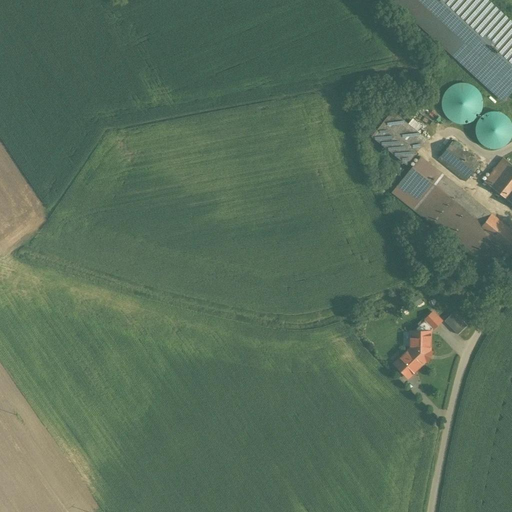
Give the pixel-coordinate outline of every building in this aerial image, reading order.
[(511,91),(511,25),(484,0),(393,0),(503,101),(511,91)] [(476,122),(479,85),(444,83),(441,119),(476,122)] [(476,146),(510,145),(508,110),(484,111),(484,117),(475,117),(476,146)] [(425,139),(392,112),(372,136),(406,163),(425,139)] [(451,141),(437,159),(465,182),(479,164),(451,141)] [(393,192),(415,210),(443,176),(420,157),(393,192)] [(484,181),(506,198),(511,190),(511,164),(503,158),(484,181)] [(491,214),(443,176),(415,210),(489,269),(505,249),(479,229),(491,214)] [(511,231),(491,214),(479,229),(505,249),(511,255),(511,231)] [(414,305),(423,301),(419,293),(410,297),(414,305)] [(457,333),(467,324),(453,310),(444,320),(457,333)] [(441,321),(433,312),(413,331),(411,331),(410,349),(394,364),(407,377),(426,360),(429,352),(430,332),(441,321)]
